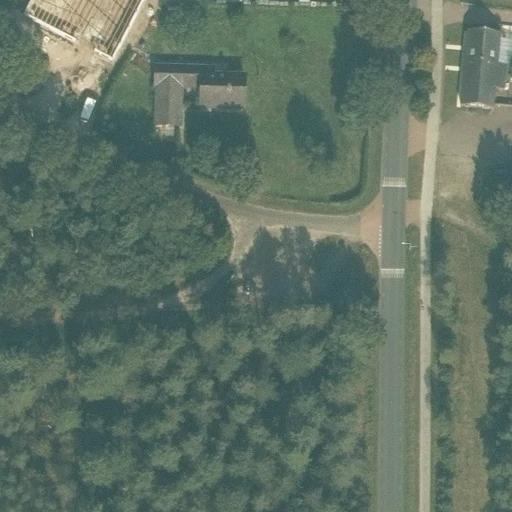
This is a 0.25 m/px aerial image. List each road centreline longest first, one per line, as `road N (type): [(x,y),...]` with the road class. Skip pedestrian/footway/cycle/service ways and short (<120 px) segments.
road 1 (unclassified): [(391,223),(259,214),(165,183),(0,89)]
road 2 (track): [(0,326),(184,301),(232,263),(259,214)]
road 3 (tertiary): [(390,511),(391,223)]
road 4 (tertiary): [(391,223),(406,0)]
